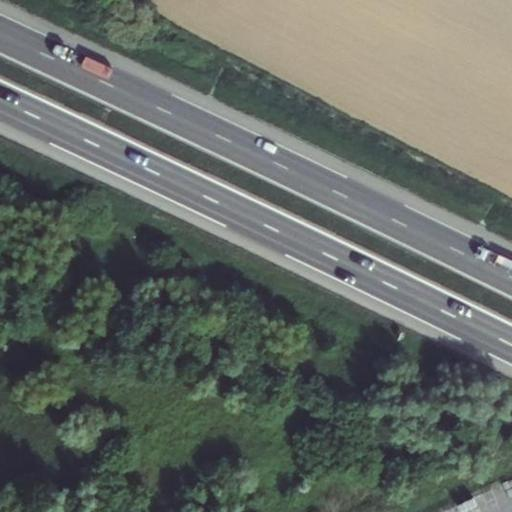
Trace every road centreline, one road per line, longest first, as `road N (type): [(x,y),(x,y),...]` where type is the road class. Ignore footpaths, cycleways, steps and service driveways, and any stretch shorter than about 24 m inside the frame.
road 1 (motorway): [(511,279),(0,34)]
road 2 (motorway): [(0,101),(511,345)]
